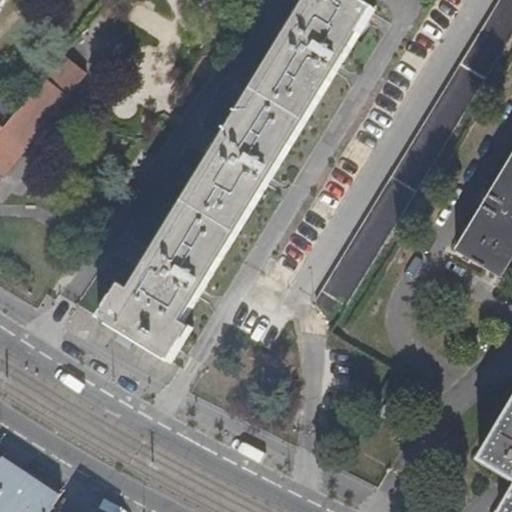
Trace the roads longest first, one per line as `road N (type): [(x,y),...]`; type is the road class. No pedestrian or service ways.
road 1 (primary): [(315,511),(0,336)]
road 2 (primary): [(0,411),(179,511)]
